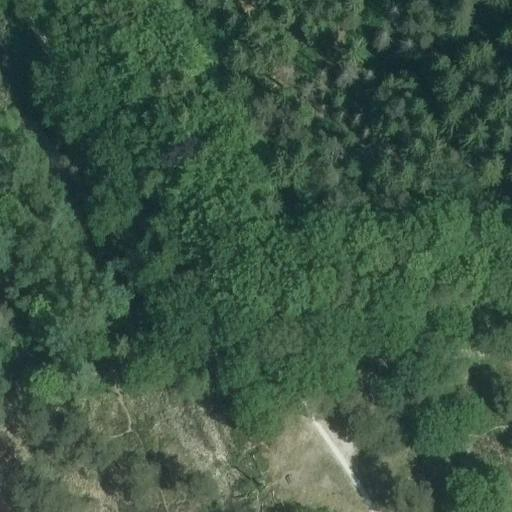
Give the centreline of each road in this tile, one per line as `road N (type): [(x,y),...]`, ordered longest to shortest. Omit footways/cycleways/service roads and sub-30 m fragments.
road 1 (track): [(223,362),(20,0)]
road 2 (track): [(511,349),(271,362)]
